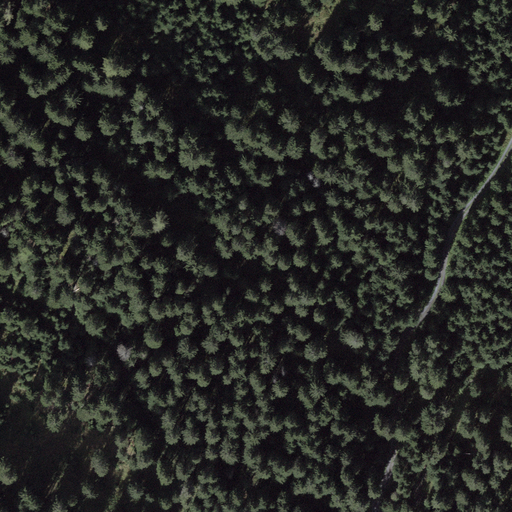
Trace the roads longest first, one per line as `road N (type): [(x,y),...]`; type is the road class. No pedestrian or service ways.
road 1 (track): [(511,140),(449,234),(439,291),(402,335),(391,469),(377,511)]
road 2 (track): [(410,511),(430,460),(450,440),(463,391),(511,359)]
